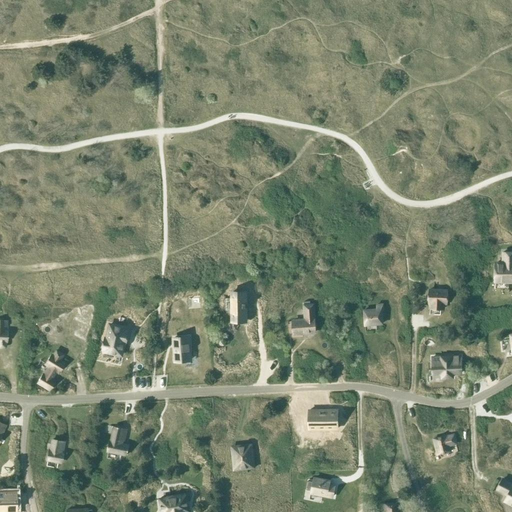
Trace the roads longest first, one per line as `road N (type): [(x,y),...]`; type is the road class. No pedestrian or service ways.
road 1 (unclassified): [(31,396),(360,386),(395,393)]
road 2 (unknown): [(0,46),(96,34),(161,0)]
road 3 (unclassified): [(395,393),(462,404),(511,379)]
road 4 (unclassified): [(422,511),(395,393)]
